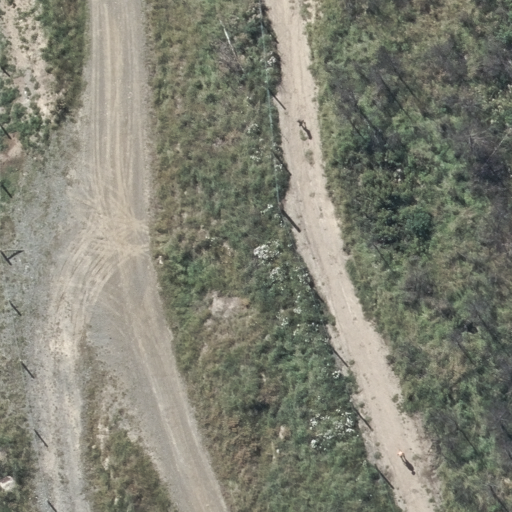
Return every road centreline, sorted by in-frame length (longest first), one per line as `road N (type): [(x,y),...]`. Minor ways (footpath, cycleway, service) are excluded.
road 1 (track): [(84,0),(102,230),(210,511)]
road 2 (track): [(54,511),(68,361),(102,230)]
